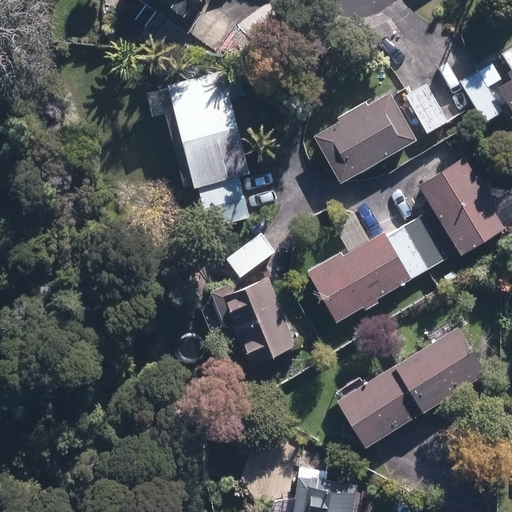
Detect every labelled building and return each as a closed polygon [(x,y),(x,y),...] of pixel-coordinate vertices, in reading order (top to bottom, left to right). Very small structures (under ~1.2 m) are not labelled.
[(137,0),(142,3),(163,17),(185,29),(202,0),(137,0)] [(484,123),(506,109),(511,118),(511,43),(478,65),(480,67),(458,81),(484,123)] [(220,65),(163,81),(206,232),(250,219),(236,173),(249,170),(220,65)] [(425,81),(403,94),(425,134),(448,121),(425,81)] [(311,134),(339,182),(415,137),(387,90),(311,134)] [(504,227),(461,155),(415,182),(458,254),(504,227)] [(384,230),(410,276),(446,255),(420,210),(384,230)] [(239,275),(274,249),(258,227),(223,252),(239,275)] [(410,276),(384,230),(309,274),(335,319),(410,276)] [(218,318),(228,314),(249,362),(297,342),(266,270),(238,282),(233,270),(203,283),(218,318)] [(483,370),(455,325),(335,399),(363,444),(483,370)] [(356,511),(360,481),(290,474),(285,511),(356,511)]
